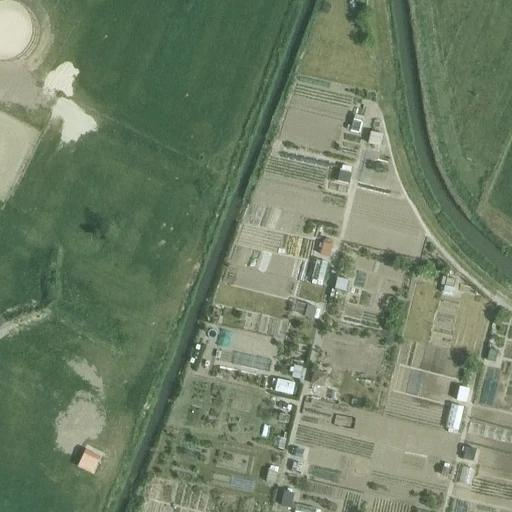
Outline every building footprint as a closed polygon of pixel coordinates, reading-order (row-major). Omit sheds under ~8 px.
[(354,119),(351,132),(360,134),(363,120),(354,119)] [(372,134),(370,142),(373,145),(381,147),(382,136),(372,134)] [(341,169),(338,182),(348,184),(351,172),(341,169)] [(325,242),(322,255),(329,257),(333,244),(325,242)] [(443,277),(442,286),(454,288),(455,280),(443,277)] [(337,278),(334,290),(346,293),(349,281),(337,278)] [(308,305),(306,315),(315,317),(318,307),(308,305)] [(490,349),(487,360),(495,362),(498,351),(490,349)] [(295,366),(292,377),(301,379),(303,368),(295,366)] [(316,371),(312,385),(319,386),(327,381),(329,374),(316,371)] [(460,389),(457,399),(465,401),(468,391),(460,389)] [(465,448),(462,459),(472,461),(474,450),(465,448)] [(342,508),(360,509),(362,479),(344,477),(342,508)] [(285,490),(281,506),(292,508),(295,492),(285,490)]
